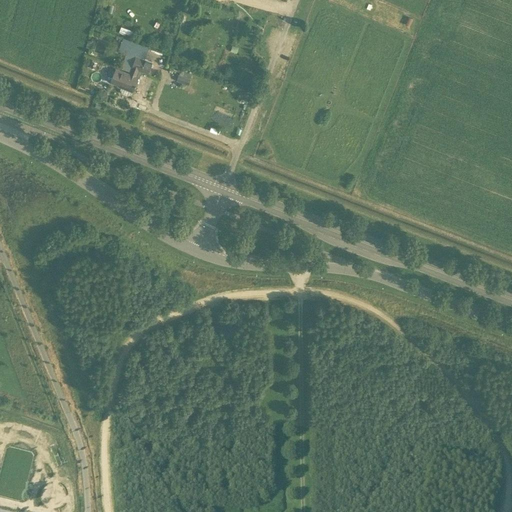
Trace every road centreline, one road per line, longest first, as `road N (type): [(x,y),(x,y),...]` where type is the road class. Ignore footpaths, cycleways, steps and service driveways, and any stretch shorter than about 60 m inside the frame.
road 1 (track): [(505,511),(507,473),(494,433),(437,360),(343,297),(266,293)]
road 2 (unclassified): [(511,328),(354,271),(244,265),(196,252)]
road 3 (primary): [(223,188),(511,299)]
road 4 (track): [(233,295),(156,322),(121,357),(104,436),(107,511)]
road 5 (residential): [(87,511),(76,435),(0,249)]
road 6 (track): [(301,267),(302,511)]
road 7 (primary): [(0,100),(223,188)]
road 8 (unclassified): [(196,252),(0,134)]
